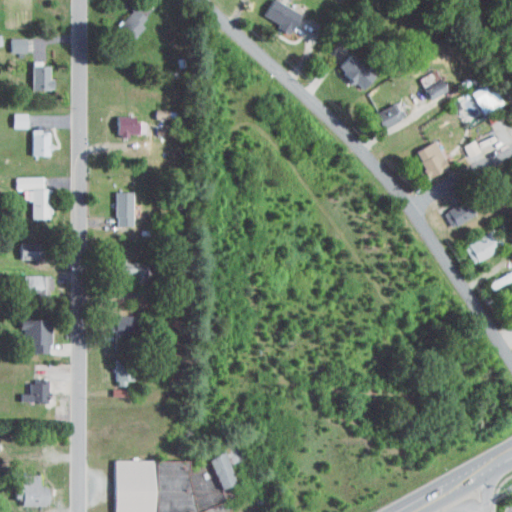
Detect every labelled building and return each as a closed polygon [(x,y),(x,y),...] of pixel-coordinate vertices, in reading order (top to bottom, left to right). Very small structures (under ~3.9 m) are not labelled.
[(290,8),(275,0),(258,0),(254,10),(268,17),(266,21),(279,28),(290,8)] [(120,35),(139,13),(124,1),(106,24),(120,35)] [(16,31),(1,31),(1,48),(17,48),(16,31)] [(328,62),(352,84),(365,69),(342,47),(328,62)] [(22,84),(44,85),(44,72),(40,72),(40,60),(31,59),(31,56),(22,55),(22,84)] [(430,72),(425,63),(408,72),(414,81),(430,72)] [(419,92),(437,85),(432,73),(414,81),(419,92)] [(462,86),(471,107),(492,97),(487,84),(480,88),(476,79),(462,86)] [(371,123),(394,113),(387,96),(364,107),(371,123)] [(18,107),(3,107),(3,121),(18,121),(18,107)] [(107,129),(120,129),(120,127),(136,127),(136,116),(125,116),(125,110),(107,109),(107,129)] [(40,124),(22,124),(22,150),(40,150),(40,124)] [(457,150),(469,146),(465,134),(453,138),(457,150)] [(405,145),(419,172),(438,162),(424,135),(405,145)] [(5,170),(5,183),(17,183),(18,193),(21,193),(22,211),(40,211),(39,181),(34,181),(33,170),(5,170)] [(106,218),(122,219),(123,185),(106,184),(106,218)] [(465,208),(457,192),(433,205),(441,220),(465,208)] [(454,240),(464,257),(490,241),(479,224),(454,240)] [(10,253),(31,253),(31,235),(11,235),(10,253)] [(136,268),(136,254),(110,253),(109,267),(136,268)] [(43,286),(42,268),(14,268),(14,287),(43,286)] [(105,328),(125,329),(125,309),(106,308),(105,328)] [(12,312),(12,335),(19,335),(20,346),(41,345),(40,312),(12,312)] [(125,373),(124,361),(106,361),(106,379),(117,379),(117,374),(125,373)] [(10,386),(10,395),(38,395),(38,374),(20,374),(19,387),(10,386)] [(199,450),(208,481),(224,476),(215,445),(199,450)] [(104,511),(180,511),(180,453),(104,453),(104,511)] [(29,468),(6,468),(6,492),(12,492),(12,499),(39,499),(39,479),(29,479),(29,468)]
